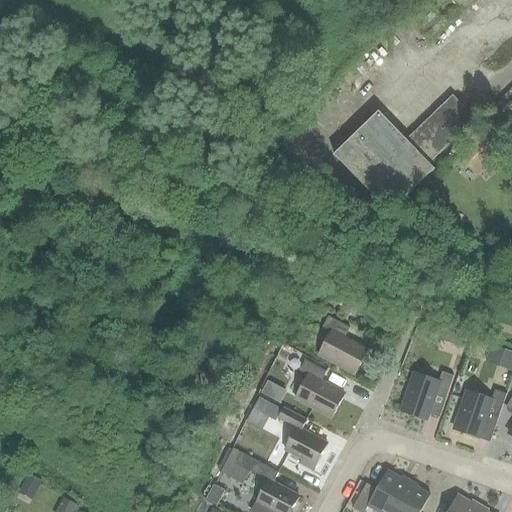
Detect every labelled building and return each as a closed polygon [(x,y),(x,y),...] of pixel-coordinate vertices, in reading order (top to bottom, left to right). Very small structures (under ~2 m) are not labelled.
[(431,164),(477,120),(454,97),(408,141),(380,112),(335,156),(390,212),(435,168),(431,164)] [(478,176),(502,153),(480,130),(456,153),(478,176)] [(349,302),(345,316),(355,318),(359,305),(349,302)] [(357,374),(369,352),(345,339),(351,329),(329,317),(323,328),(332,332),(320,355),(357,374)] [(511,352),(505,351),(499,368),(511,372),(511,352)] [(295,355),(290,366),(308,376),(296,398),(333,418),(345,396),(322,383),(327,372),(295,355)] [(447,400),(455,377),(443,373),(440,381),(416,373),(402,413),(426,421),(435,396),(447,400)] [(268,383),(261,395),(268,398),(274,387),(268,383)] [(507,395),(496,391),(493,400),(469,391),(455,431),(479,439),(488,414),(499,418),(507,395)] [(285,408),(284,409),(270,401),(264,412),(278,419),(279,419),(297,429),(285,450),(302,459),(299,464),(314,472),(329,445),(302,431),(308,420),(285,408)] [(256,461),(255,461),(242,454),(235,467),(250,475),(251,472),(268,481),(251,511),(292,511),(300,498),(274,484),(279,473),(256,461)] [(377,511),(393,511),(410,483),(388,471),(378,490),(367,484),(353,509),(358,511),(365,511),(369,507),(377,511)] [(33,501),(42,482),(28,475),(18,494),(33,501)] [(421,511),(431,496),(410,483),(393,511),(421,511)] [(213,487),(206,501),(208,502),(217,507),(225,493),(215,488),(213,487)] [(477,511),(480,508),(459,496),(449,511),(477,511)] [(74,511),(77,508),(64,500),(56,511),(74,511)]
